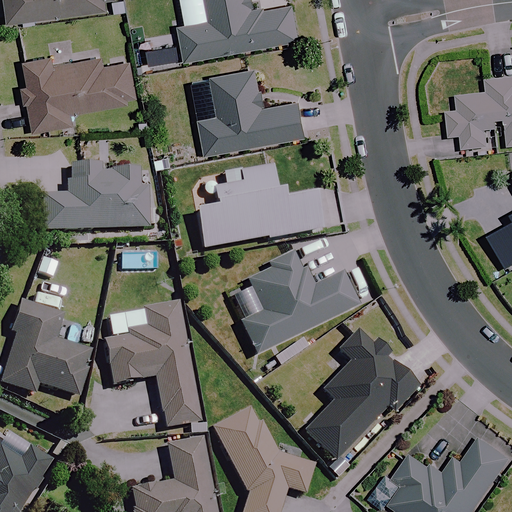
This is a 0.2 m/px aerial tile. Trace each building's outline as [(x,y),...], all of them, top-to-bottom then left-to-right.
[(6,0),(11,26),(105,10),(104,1),(108,0),(6,0)] [(254,14),(251,0),(205,0),(209,22),(180,28),(186,63),(299,43),(292,8),(254,14)] [(72,115),(129,105),(128,103),(135,102),(128,64),(105,68),(104,59),(55,67),(53,57),(25,62),(29,86),(22,87),(26,106),(30,105),(35,133),(37,132),(74,126),(72,115)] [(265,110),(257,71),(210,81),(218,118),(199,122),(206,156),(306,135),(300,103),(265,110)] [(511,79),(490,83),(491,93),(459,97),(460,113),(449,114),(452,140),(463,138),(464,152),(495,148),(493,132),(507,131),(509,148),(511,147),(511,79)] [(211,177),(214,197),(199,199),(201,213),(196,214),(202,251),(322,232),(316,197),(278,203),(273,168),(211,177)] [(159,208),(148,209),(147,174),(101,175),(100,169),(69,170),(70,198),(41,198),(42,233),(148,231),(148,228),(159,228),(159,208)] [(511,220),(511,221),(511,222),(511,228),(490,240),(505,268),(511,264),(511,220)] [(306,271),(300,273),(293,257),(265,270),(267,275),(247,283),(261,315),(240,324),(255,358),(358,313),(343,277),(314,289),(306,271)] [(52,343),(60,315),(20,303),(10,336),(15,337),(1,386),(37,396),(39,390),(76,401),(90,353),(52,343)] [(200,426),(179,307),(141,314),(144,332),(122,336),(123,341),(104,344),(112,388),(155,380),(164,433),(200,426)] [(376,342),(371,347),(358,335),(338,356),(349,366),(323,394),(334,405),(305,435),(334,463),(385,410),(391,416),(416,390),(385,360),(390,355),(376,342)] [(222,365),(204,362),(201,381),(219,384),(222,365)] [(256,428),(247,412),(213,431),(247,498),(243,511),(281,511),(287,491),(306,496),(314,466),(276,456),(259,426),(256,428)] [(473,511),(511,461),(480,438),(450,480),(413,452),(393,479),(386,474),(372,493),(398,511),(473,511)] [(0,511),(18,511),(48,465),(6,439),(0,448),(0,511)] [(215,511),(202,442),(167,449),(173,483),(129,491),(132,511),(215,511)]
